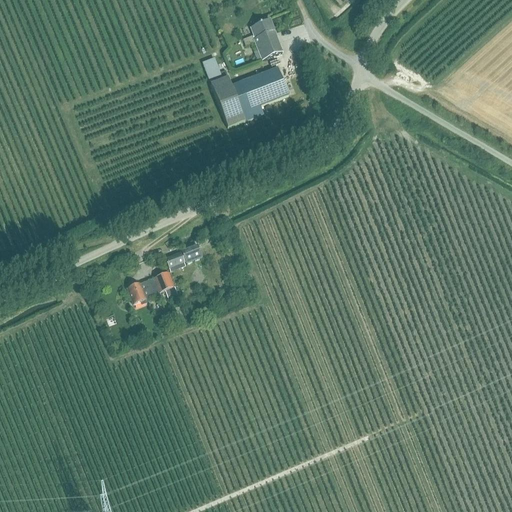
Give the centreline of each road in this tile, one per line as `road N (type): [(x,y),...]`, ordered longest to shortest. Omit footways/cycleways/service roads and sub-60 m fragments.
road 1 (unclassified): [(0,299),(287,167),(342,121),(362,72)]
road 2 (track): [(367,438),(193,511)]
road 3 (unclassified): [(511,164),(362,72)]
